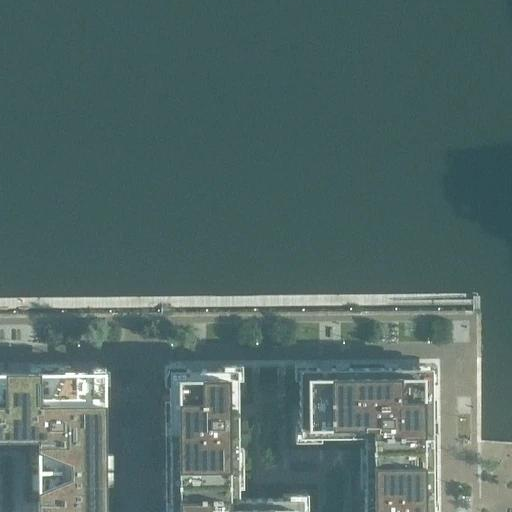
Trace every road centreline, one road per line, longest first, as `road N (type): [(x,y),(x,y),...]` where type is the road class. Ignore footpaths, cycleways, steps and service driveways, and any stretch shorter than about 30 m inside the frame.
road 1 (residential): [(448,511),(447,351)]
road 2 (residential): [(140,355),(138,511)]
